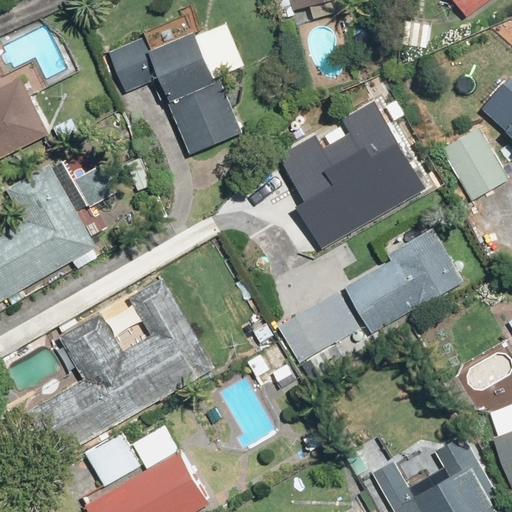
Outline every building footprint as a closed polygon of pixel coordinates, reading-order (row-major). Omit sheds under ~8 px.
[(293,0),(297,10),(330,0),(293,0)] [(460,0),(476,19),(500,0),(460,0)] [(228,16),(158,46),(149,25),(108,43),(129,90),(169,73),(182,102),(176,105),(198,156),(250,134),(225,76),(250,66),(228,16)] [(0,161),(50,136),(22,81),(3,90),(0,85),(0,161)] [(511,82),(486,108),(511,134),(511,82)] [(303,200),(330,246),(437,185),(382,90),(284,146),(312,195),(303,200)] [(511,175),(483,125),(446,147),(476,200),(511,179),(511,175)] [(25,224),(0,237),(0,306),(12,300),(17,308),(32,300),(28,292),(76,264),(80,271),(104,258),(98,248),(103,245),(55,162),(5,189),(25,224)] [(348,355),(338,338),(373,318),(376,324),(464,274),(437,227),(397,250),(401,258),(281,327),(309,377),(348,355)] [(91,380),(42,407),(69,456),(219,371),(166,279),(136,296),(157,333),(128,349),(108,313),(66,337),(91,380)] [(269,348),(248,361),(262,382),(276,373),(284,387),(301,378),(291,361),(281,367),(269,348)] [(511,404),(492,412),(511,463),(511,404)] [(107,483),(84,495),(93,511),(205,511),(219,505),(187,445),(181,449),(169,428),(137,445),(128,429),(89,450),(107,483)] [(395,459),(376,471),(400,511),(507,511),(496,493),(503,490),(468,432),(442,448),(452,463),(413,487),(395,459)]
